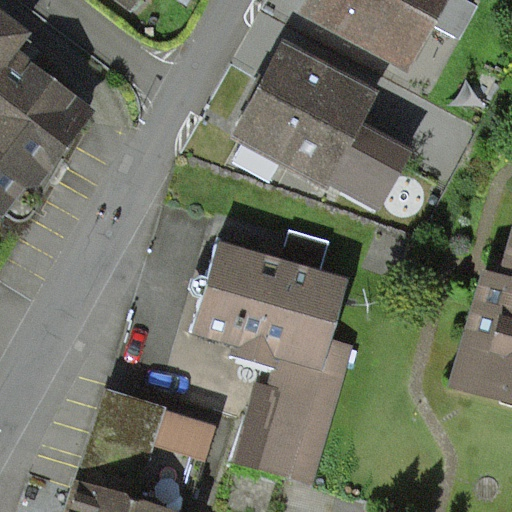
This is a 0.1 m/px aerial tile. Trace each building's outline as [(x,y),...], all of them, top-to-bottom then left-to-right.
[(319,0),(314,9),(409,62),(440,0),(319,0)] [(0,209),(24,226),(79,149),(61,137),(76,116),(9,69),(24,48),(0,30),(0,209)] [(359,100),(286,60),(265,98),(246,133),(371,201),(396,155),(344,127),(359,100)] [(266,263),(212,247),(188,333),(232,346),(229,359),(273,372),(270,379),(267,389),(287,395),(265,472),(309,485),(348,347),(327,341),(343,284),(315,276),(302,273),(285,268),(277,266),(266,263)] [(487,284),(458,383),(511,399),(511,252),(505,277),(501,288),(487,284)] [(103,395),(66,511),(183,511),(210,429),(103,395)]
